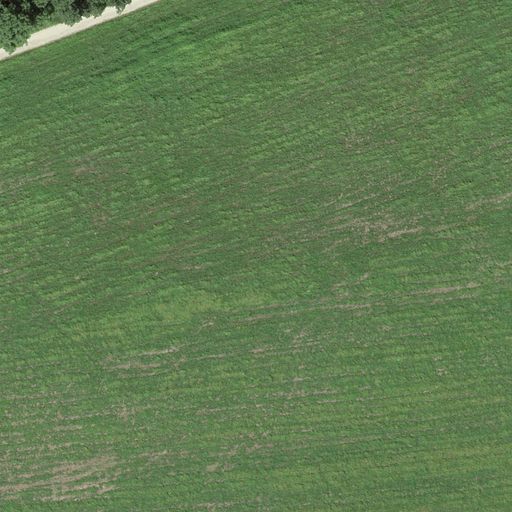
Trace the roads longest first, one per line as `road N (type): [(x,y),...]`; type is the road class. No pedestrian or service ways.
road 1 (motorway): [(511,471),(112,511)]
road 2 (track): [(0,52),(140,0)]
